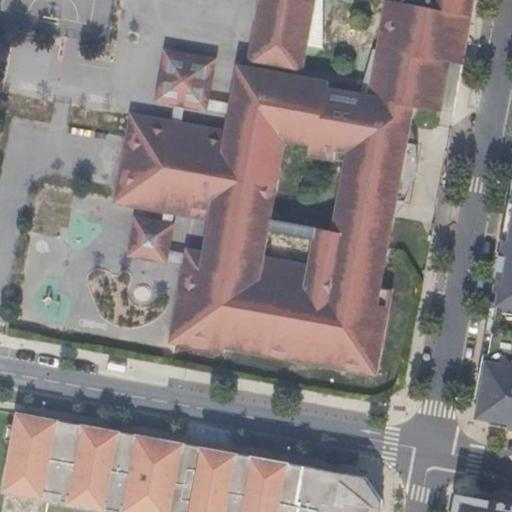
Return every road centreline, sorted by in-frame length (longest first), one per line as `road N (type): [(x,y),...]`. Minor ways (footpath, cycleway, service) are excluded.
road 1 (residential): [(425,451),(506,0)]
road 2 (residential): [(0,368),(425,451)]
